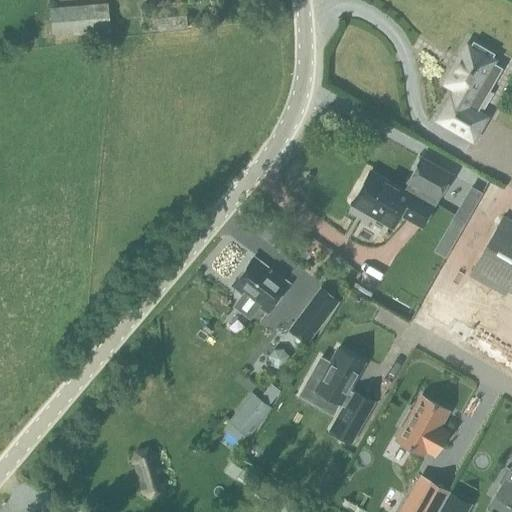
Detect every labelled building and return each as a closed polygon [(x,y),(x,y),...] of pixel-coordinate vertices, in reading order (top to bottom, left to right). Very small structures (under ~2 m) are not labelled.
[(115,0),(119,19),(149,15),(148,12),(157,11),(160,31),(199,25),(198,14),(210,13),(208,0),(115,0)] [(91,25),(91,9),(42,10),(43,37),(70,36),(70,25),(91,25)] [(439,119),(474,139),(487,117),(468,107),(481,85),(489,90),(501,69),(493,64),(494,61),(491,59),(493,55),(474,44),(472,48),(468,46),(447,84),(457,90),(452,98),(451,98),(439,119)] [(407,188),(435,204),(451,175),(422,158),(408,182),(410,183),(407,188)] [(435,204),(407,188),(405,191),(371,172),(355,200),(377,212),(374,217),(392,227),(402,211),(411,216),(409,219),(422,226),(435,204)] [(474,208),(464,202),(456,216),(466,221),(474,208)] [(506,291),(511,280),(511,221),(502,216),(469,275),(504,294),(506,291)] [(268,313),(289,285),(254,259),(233,286),(244,295),(236,306),(251,318),(259,307),(268,313)] [(288,331),(308,345),(340,302),(320,288),(288,331)] [(181,314),(190,320),(201,303),(193,297),(181,314)] [(348,390),(363,362),(339,348),(331,363),(321,358),(307,383),(322,392),(316,403),(333,413),(340,401),(346,405),(331,430),(351,441),(373,402),(353,391),(352,393),(348,390)] [(229,423),(250,439),(273,409),(252,393),(229,423)] [(448,410),(422,395),(412,413),(409,411),(400,426),(404,428),(397,439),(423,453),(425,449),(434,454),(447,431),(439,426),(448,410)] [(150,500),(163,496),(166,488),(156,455),(148,450),(136,454),(133,463),(143,495),(150,500)] [(511,465),(510,469),(507,467),(499,482),(502,483),(495,495),(511,504),(511,465)] [(466,511),(472,503),(451,491),(438,511),(466,511)] [(436,511),(438,509),(417,497),(412,506),(406,502),(400,511),(436,511)]
